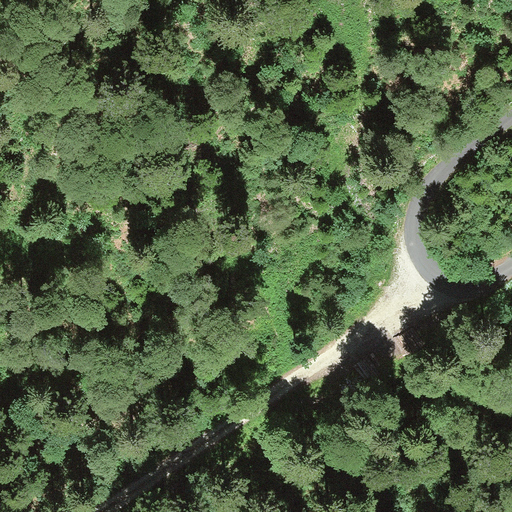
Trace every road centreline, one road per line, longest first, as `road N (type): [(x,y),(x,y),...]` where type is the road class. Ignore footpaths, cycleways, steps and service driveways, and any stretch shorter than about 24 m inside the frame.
road 1 (track): [(427,279),(241,462),(169,511)]
road 2 (track): [(427,279),(412,236),(425,192),(511,116)]
